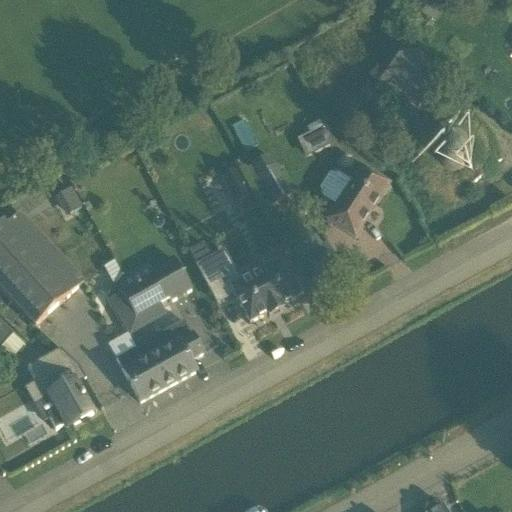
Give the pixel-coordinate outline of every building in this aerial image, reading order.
[(427,5),(437,14),(448,2),(445,0),(430,0),(430,1),(427,5)] [(392,104),(401,94),(418,108),(441,82),(406,51),(389,71),(378,84),(374,88),(392,104)] [(349,95),(329,120),(344,132),(364,107),(349,95)] [(466,146),(460,140),(458,139),(456,139),(454,139),(451,139),(449,139),(447,140),(445,141),(443,143),(441,144),(440,146),(439,148),(438,150),(437,152),(437,155),(437,157),(437,159),(438,161),(439,163),(440,165),(442,167),(444,169),(451,171),(458,171),(470,186),(481,176),(468,162),(469,154),(466,146)] [(291,195),(275,167),(269,157),(251,166),(257,177),(267,194),(273,205),(291,195)] [(321,198),(335,207),(326,222),(355,241),(389,187),(360,168),(351,182),(337,173),(329,175),(319,190),(321,198)] [(235,170),(220,179),(227,192),(242,184),(235,170)] [(71,191),(55,200),(65,219),(81,210),(71,191)] [(0,224),(0,289),(33,325),(70,296),(85,283),(21,213),(6,225),(3,222),(0,224)] [(279,313),(283,311),(281,308),(299,299),(298,297),(303,294),(296,282),(291,285),(280,263),(277,265),(278,266),(279,265),(283,271),(257,286),(253,279),(255,278),(254,277),(240,285),(223,254),(211,260),(203,245),(188,253),(216,304),(233,296),(249,325),(267,316),(268,319),(272,317),(270,314),(277,310),(279,313)] [(155,274),(120,294),(134,320),(159,307),(169,301),(171,304),(192,293),(173,259),(153,270),(155,274)] [(184,323),(171,330),(143,346),(117,362),(140,405),(167,389),(195,374),(189,364),(202,357),(192,338),(184,323)] [(0,325),(0,349),(11,337),(0,325)] [(40,362),(43,368),(40,362),(28,369),(45,401),(49,399),(55,411),(47,416),(55,432),(64,427),(66,430),(92,415),(76,386),(86,381),(79,369),(58,352),(40,362)]
